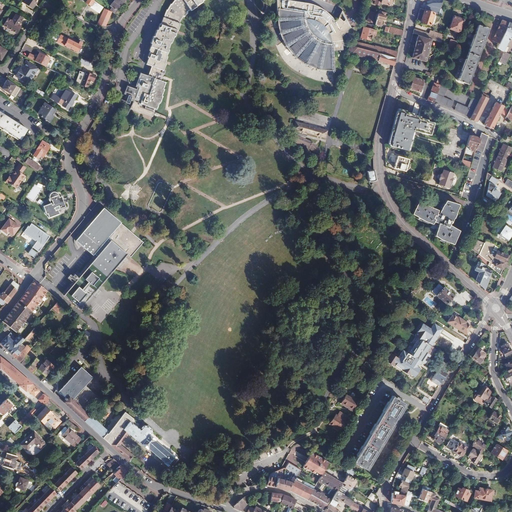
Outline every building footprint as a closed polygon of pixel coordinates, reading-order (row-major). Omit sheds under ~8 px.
[(36,0),(26,0),(24,3),(33,9),(37,2),(36,1),(36,0)] [(110,10),(116,14),(126,0),(125,0),(114,0),(110,6),(112,7),(110,10)] [(176,0),(175,1),(171,6),(168,12),(167,12),(165,18),(166,18),(162,26),(161,25),(159,32),(158,31),(155,38),(154,38),(151,44),(152,45),(150,51),(151,52),(148,58),(150,59),(147,65),(152,67),(151,71),(148,77),(142,74),(136,88),(138,88),(140,89),(130,108),(130,109),(138,113),(139,111),(141,111),(150,115),(153,109),(154,109),(156,103),(158,103),(160,97),(159,96),(162,90),(160,89),(163,83),(158,81),(160,77),(161,74),(159,74),(161,71),(162,71),(164,65),(163,64),(166,58),(165,57),(168,51),(167,51),(169,44),(170,44),(173,38),(174,38),(176,31),(177,31),(180,24),(183,19),(185,16),(187,13),(190,10),(196,6),(196,5),(202,1),(201,0),(176,0)] [(328,11),(324,9),(320,7),(317,5),(310,4),(307,4),(288,1),(288,0),(286,0),(284,0),(284,1),(279,0),(276,0),(277,15),(278,24),(280,31),(281,36),(282,39),(285,44),(287,47),(290,50),(293,54),(296,57),(299,59),(304,63),(308,65),(313,67),(317,68),(322,69),(325,70),(337,70),(335,50),(346,49),(345,44),(344,36),(352,25),(344,15),(341,12),(339,18),(336,20),(332,16),(328,11)] [(424,11),(420,9),(417,22),(428,26),(433,13),(438,15),(442,3),(433,3),(426,5),(424,11)] [(104,27),(111,12),(103,8),(96,23),(104,27)] [(378,12),(374,25),(382,27),(384,23),(386,23),(387,18),(385,18),(386,14),(378,12)] [(16,28),(18,25),(22,18),(15,14),(11,21),(7,18),(3,26),(16,34),(18,30),(16,28)] [(460,33),(464,22),(454,18),(449,30),(460,33)] [(499,43),(509,24),(502,21),(494,41),(499,43)] [(504,52),(504,51),(507,46),(511,39),(511,23),(509,23),(509,24),(499,43),(497,48),(501,50),(504,52)] [(490,29),(479,25),(475,35),(474,35),(470,46),(471,46),(466,61),(465,60),(461,71),(462,72),(459,81),(469,85),(474,73),(475,74),(477,69),(475,70),(484,45),(485,47),(487,42),(485,42),(490,29)] [(360,27),(357,37),(372,40),(374,34),(377,35),(378,32),(360,27)] [(385,32),(402,36),(403,32),(387,27),(385,32)] [(442,42),(443,37),(415,28),(414,31),(413,33),(419,34),(432,39),(442,42)] [(102,35),(106,40),(110,37),(112,34),(110,31),(107,30),(107,31),(102,35)] [(432,39),(419,34),(412,57),(425,61),(429,50),(428,50),(428,48),(429,48),(432,39)] [(61,35),(57,42),(65,46),(64,47),(77,54),(83,44),(79,41),(78,43),(77,45),(68,40),(68,39),(61,35)] [(356,42),(355,47),(396,58),(398,52),(356,42)] [(352,54),(394,65),(396,59),(396,58),(355,47),(350,46),(349,50),(352,54)] [(501,59),(499,62),(505,65),(511,54),(507,52),(504,51),(504,52),(501,59)] [(27,57),(45,67),(50,58),(39,52),(37,57),(30,53),(27,57)] [(37,69),(26,62),(22,69),(20,68),(15,76),(28,84),(37,69)] [(85,76),(83,86),(88,87),(90,80),(93,81),(95,75),(86,72),(86,74),(85,73),(84,75),(85,76)] [(421,91),(424,82),(424,80),(414,77),(411,88),(421,91)] [(20,89),(7,81),(2,89),(15,97),(20,89)] [(440,89),(435,101),(451,108),(454,102),(445,98),(449,88),(441,85),(440,88),(440,89)] [(38,95),(39,96),(41,93),(33,87),(31,91),(33,92),(38,95)] [(428,100),(435,103),(435,101),(440,89),(433,87),(428,100)] [(124,105),(130,108),(140,89),(138,88),(133,97),(130,104),(126,102),(124,102),(123,104),(124,105)] [(70,93),(64,89),(59,97),(54,95),(51,99),(68,109),(76,96),(71,92),(70,93)] [(90,94),(84,91),(81,97),(87,100),(90,94)] [(473,119),(477,121),(487,102),(488,100),(490,96),(483,93),(482,97),(480,101),(475,110),(472,117),(471,118),(473,119)] [(455,110),(472,117),(475,110),(480,101),(473,99),(468,108),(458,104),(455,110)] [(485,124),(493,128),(504,106),(496,102),(485,124)] [(49,119),(52,120),(54,116),(52,115),(56,110),(44,103),(38,113),(41,116),(41,117),(48,121),(49,119)] [(400,109),(390,145),(409,151),(415,131),(431,135),(434,123),(428,121),(428,120),(420,118),(420,117),(413,115),(413,114),(406,112),(406,111),(400,109)] [(0,127),(20,140),(26,130),(20,126),(20,122),(18,122),(17,122),(16,121),(15,123),(3,115),(3,111),(2,111),(1,111),(0,111),(0,110),(0,127)] [(328,131),(296,123),(294,129),(296,130),(294,136),(292,136),(290,139),(310,148),(315,153),(318,150),(317,150),(319,148),(313,142),(306,140),(308,133),(326,137),(328,131)] [(483,152),(489,136),(487,135),(482,133),(480,138),(477,148),(476,150),(483,152)] [(477,148),(480,138),(470,135),(467,145),(471,146),(470,149),(473,150),(474,147),(477,148)] [(132,152),(133,140),(125,140),(125,144),(121,144),(121,148),(105,147),(104,158),(109,159),(109,162),(112,162),(111,178),(122,178),(123,174),(126,174),(127,171),(139,171),(140,168),(144,168),(144,160),(140,160),(140,156),(132,155),(132,152)] [(166,146),(154,143),(153,147),(150,146),(148,154),(152,155),(151,160),(158,161),(155,176),(163,178),(164,173),(167,174),(168,170),(180,173),(182,168),(186,169),(188,158),(180,156),(182,145),(179,144),(179,142),(172,140),(172,144),(167,143),(166,146)] [(50,146),(42,142),(35,152),(43,156),(50,146)] [(502,144),(497,156),(505,159),(511,147),(502,144)] [(462,166),(471,169),(472,165),(465,163),(466,161),(472,163),(475,155),(465,152),(461,166),(462,166)] [(409,160),(391,155),(390,159),(392,160),(391,162),(396,163),(395,169),(405,173),(406,172),(408,169),(409,170),(411,164),(409,164),(409,161),(409,160)] [(505,159),(497,156),(492,168),(500,171),(505,159)] [(26,162),(38,170),(39,169),(40,167),(28,159),(26,162)] [(26,169),(20,165),(16,171),(17,171),(12,178),(10,177),(6,182),(17,190),(23,182),(24,183),(27,178),(22,175),(26,169)] [(368,182),(372,182),(376,180),(373,170),(366,172),(368,182)] [(452,179),(454,173),(445,170),(443,171),(442,175),(441,174),(439,180),(440,181),(439,185),(449,188),(451,183),(452,182),(453,180),(452,179)] [(492,176),(487,173),(486,177),(482,194),(482,197),(489,201),(490,195),(488,195),(488,193),(489,193),(492,176)] [(158,189),(145,179),(140,185),(144,189),(141,192),(144,194),(136,204),(140,206),(138,208),(144,213),(146,210),(149,213),(151,210),(158,216),(161,213),(165,215),(170,209),(165,205),(175,194),(172,191),(175,188),(168,182),(165,186),(162,184),(158,189)] [(106,193),(100,187),(97,189),(103,196),(106,193)] [(66,207),(61,198),(60,199),(58,196),(58,195),(57,195),(57,194),(56,194),(55,194),(54,194),(53,194),(52,194),(52,195),(51,196),(50,197),(50,199),(51,202),(54,201),(56,205),(52,206),(52,205),(43,208),(47,216),(49,215),(50,219),(61,214),(59,211),(59,210),(66,207)] [(440,211),(418,202),(414,209),(411,214),(425,222),(432,224),(437,227),(434,236),(439,238),(453,244),(459,231),(450,225),(459,205),(453,202),(446,201),(440,211)] [(80,308),(116,266),(126,254),(129,257),(131,255),(142,242),(120,224),(121,223),(104,209),(76,241),(93,255),(94,254),(97,257),(65,295),(80,308)] [(0,228),(0,231),(7,235),(8,233),(13,236),(19,225),(6,218),(0,228)] [(49,237),(29,223),(22,233),(35,243),(32,247),(39,251),(49,237)] [(511,232),(499,224),(493,233),(506,241),(511,232)] [(494,245),(486,239),(479,256),(485,261),(489,262),(488,265),(491,268),(500,275),(503,267),(505,262),(504,261),(506,256),(492,250),(494,245)] [(126,254),(116,266),(122,271),(128,263),(134,257),(131,255),(129,257),(126,254)] [(479,271),(475,282),(482,289),(485,281),(485,280),(486,277),(489,278),(491,272),(481,267),(482,263),(478,262),(475,270),(479,271)] [(40,284),(34,279),(23,294),(19,301),(16,305),(3,320),(2,321),(16,332),(37,305),(47,290),(40,284)] [(18,289),(19,286),(13,281),(3,293),(3,292),(1,295),(0,294),(0,303),(2,305),(4,305),(5,302),(7,303),(18,289)] [(413,291),(412,291),(417,294),(423,284),(419,281),(413,291)] [(444,289),(438,284),(432,292),(446,304),(452,296),(444,289)] [(444,289),(452,296),(453,295),(445,288),(444,289)] [(54,307),(52,308),(57,312),(62,307),(57,303),(55,305),(54,307)] [(465,335),(471,325),(451,313),(445,323),(465,335)] [(89,326),(80,318),(76,322),(85,330),(89,326)] [(392,355),(387,364),(413,378),(419,368),(416,367),(420,361),(424,364),(429,355),(426,354),(441,328),(432,323),(429,328),(422,324),(406,352),(401,349),(396,357),(392,355)] [(453,333),(446,328),(441,336),(444,337),(442,340),(447,343),(448,340),(450,341),(452,337),(451,336),(453,333)] [(34,329),(26,337),(29,339),(36,331),(34,329)] [(76,332),(65,343),(69,347),(80,335),(76,332)] [(0,343),(12,353),(12,354),(18,347),(17,347),(18,346),(21,343),(24,339),(19,334),(15,338),(13,337),(14,336),(10,333),(0,343)] [(384,343),(380,341),(376,348),(378,350),(379,351),(384,343)] [(26,355),(31,350),(26,345),(25,347),(21,343),(18,346),(17,347),(18,347),(12,354),(14,355),(19,361),(20,361),(26,355)] [(511,346),(509,348),(507,343),(501,346),(503,351),(502,351),(504,356),(511,351),(511,346)] [(461,351),(463,349),(457,345),(454,350),(460,354),(461,351)] [(364,365),(367,367),(378,350),(376,348),(371,356),(364,365)] [(474,354),(471,352),(469,356),(479,362),(484,355),(484,353),(480,350),(478,352),(476,351),(474,354)] [(30,358),(26,355),(20,361),(23,364),(24,365),(30,358)] [(1,369),(19,384),(25,378),(11,365),(8,363),(0,357),(0,368),(1,370),(1,369)] [(31,372),(32,373),(35,370),(36,371),(38,368),(36,366),(40,361),(36,358),(28,368),(31,372)] [(54,367),(46,360),(38,369),(45,376),(54,367)] [(93,376),(81,366),(57,391),(65,399),(63,401),(84,420),(90,413),(85,408),(97,395),(85,385),(93,376)] [(431,381),(439,386),(447,374),(437,368),(433,374),(435,375),(432,379),(432,380),(431,381)] [(19,385),(18,385),(26,392),(27,390),(34,397),(40,391),(40,390),(38,388),(25,378),(19,384),(19,385)] [(474,399),(484,384),(482,383),(472,398),(474,399)] [(474,399),(482,404),(483,403),(488,394),(491,389),(487,387),(487,386),(485,384),(484,385),(484,384),(474,399)] [(39,409),(49,399),(49,398),(44,394),(43,395),(38,400),(42,404),(38,408),(39,409)] [(428,404),(431,400),(422,394),(419,399),(428,404)] [(495,399),(488,394),(483,403),(490,407),(495,399)] [(352,411),(358,400),(354,398),(353,399),(346,395),(341,402),(349,407),(348,408),(352,411)] [(366,468),(405,404),(397,399),(397,398),(395,396),(394,397),(392,396),(389,402),(388,401),(382,410),(383,411),(376,424),(375,423),(369,433),(370,433),(363,445),(362,445),(356,454),(357,455),(354,461),(366,468)] [(11,406),(5,399),(4,400),(0,403),(0,413),(3,416),(7,412),(6,411),(11,407),(10,407),(11,406)] [(60,422),(45,408),(37,416),(45,423),(47,421),(55,428),(60,422)] [(26,416),(29,419),(36,412),(33,409),(26,416)] [(340,431),(349,416),(339,411),(336,416),(334,414),(329,423),(340,431)] [(496,414),(491,411),(487,418),(496,424),(497,422),(496,422),(499,416),(500,415),(499,414),(499,413),(498,413),(497,413),(496,414)] [(90,413),(84,420),(92,427),(113,447),(117,450),(130,462),(134,456),(120,445),(129,434),(148,450),(148,449),(165,462),(164,463),(170,468),(178,459),(172,454),(171,455),(154,441),(155,440),(151,436),(152,434),(151,428),(147,426),(143,426),(142,427),(140,429),(130,421),(132,419),(125,412),(115,425),(111,431),(90,413)] [(13,434),(27,421),(29,419),(26,416),(19,423),(17,422),(15,424),(13,422),(7,428),(13,434)] [(140,429),(142,427),(132,419),(130,421),(140,429)] [(502,427),(496,437),(501,439),(502,438),(506,440),(509,436),(508,435),(510,432),(502,427)] [(59,434),(62,436),(68,430),(65,428),(64,428),(59,434)] [(433,432),(434,432),(436,433),(432,439),(439,443),(444,435),(441,433),(441,432),(436,428),(433,432)] [(80,441),(68,429),(68,430),(62,436),(74,448),(80,441)] [(45,444),(34,433),(21,445),(27,451),(34,444),(39,450),(45,444)] [(472,449),(467,457),(475,462),(480,454),(479,453),(480,451),(481,452),(485,446),(474,439),(470,445),(478,450),(477,452),(472,449)] [(458,442),(453,450),(460,455),(461,454),(462,455),(466,448),(465,447),(458,442)] [(501,459),(506,450),(496,444),(491,453),(501,459)] [(99,452),(93,446),(87,452),(86,451),(83,454),(84,455),(90,461),(99,452)] [(311,453),(302,467),(312,472),(312,470),(321,475),(322,473),(326,467),(328,463),(311,453)] [(0,464),(20,471),(22,464),(16,462),(17,458),(7,454),(4,461),(0,459),(0,464)] [(90,461),(84,455),(78,461),(77,460),(74,462),(75,463),(81,469),(90,461)] [(113,459),(107,465),(110,468),(116,462),(113,459)] [(405,467),(400,479),(401,480),(409,483),(410,481),(411,479),(413,474),(414,471),(413,470),(414,466),(408,464),(406,468),(405,467)] [(123,468),(120,465),(112,472),(116,476),(112,480),(115,483),(118,481),(120,479),(127,471),(123,468)] [(424,475),(428,468),(423,466),(420,473),(424,475)] [(63,476),(68,482),(77,473),(71,467),(65,473),(64,472),(61,475),(63,476)] [(345,478),(326,467),(322,473),(341,485),(343,482),(345,478)] [(446,470),(442,467),(438,474),(442,477),(446,470)] [(322,473),(321,475),(317,482),(321,484),(336,493),(337,491),(338,491),(341,485),(322,473)] [(346,477),(345,478),(343,482),(346,484),(344,486),(349,489),(350,486),(352,487),(356,480),(347,475),(346,477)] [(53,484),(60,491),(68,482),(63,476),(57,482),(55,481),(53,484)] [(269,476),(267,486),(273,487),(290,490),(291,483),(293,483),(296,477),(293,477),(291,477),(290,480),(277,477),(276,478),(269,476)] [(291,483),(290,490),(307,499),(314,487),(296,477),(293,483),(291,483)] [(14,487),(15,488),(19,490),(23,492),(27,482),(19,479),(17,483),(15,484),(14,484),(14,485),(14,486),(14,487)] [(100,486),(93,480),(90,484),(85,488),(92,494),(100,486)] [(400,487),(398,493),(400,493),(400,494),(404,495),(407,490),(409,483),(401,480),(399,486),(400,487)] [(145,511),(147,511),(150,506),(118,481),(115,483),(113,486),(145,511)] [(314,487),(307,499),(311,502),(316,493),(320,495),(320,493),(323,495),(322,496),(330,501),(336,493),(321,484),(318,489),(314,487)] [(82,491),(79,495),(85,501),(92,494),(85,488),(82,491)] [(461,489),(459,488),(454,496),(465,501),(469,494),(465,492),(466,490),(462,488),(461,489)] [(478,491),(475,490),(473,499),(489,502),(492,490),(479,488),(478,491)] [(40,497),(47,503),(56,494),(50,489),(44,495),(43,494),(40,497)] [(225,490),(221,489),(218,492),(220,496),(224,497),(227,494),(225,490)] [(421,489),(417,499),(424,502),(425,502),(427,498),(429,492),(428,491),(421,489)] [(404,495),(402,505),(407,506),(413,492),(407,490),(404,495)] [(326,511),(336,511),(338,510),(333,507),(338,499),(349,507),(352,503),(353,502),(346,496),(344,495),(344,494),(338,491),(337,491),(336,493),(330,501),(324,510),(326,511)] [(394,492),(391,492),(390,502),(402,505),(404,495),(400,494),(394,493),(394,492)] [(431,500),(425,511),(441,511),(435,508),(439,499),(434,496),(435,494),(429,492),(427,498),(431,500)] [(279,501),(280,494),(272,493),(270,501),(279,502),(279,501)] [(316,493),(311,502),(314,503),(322,508),(324,510),(330,501),(322,496),(323,495),(320,493),(320,495),(316,493)] [(71,503),(77,510),(85,501),(79,495),(75,499),(71,503)] [(284,505),(293,509),(293,508),(296,502),(297,500),(288,496),(284,495),(281,502),(281,503),(284,504),(284,505)] [(38,511),(47,503),(40,497),(37,499),(39,501),(31,508),(34,511),(38,511)] [(234,508),(241,511),(247,504),(246,503),(241,499),(233,506),(234,508)] [(445,499),(443,503),(460,511),(462,507),(445,499)] [(62,506),(64,509),(67,511),(68,511),(70,511),(73,509),(69,505),(66,502),(62,506)] [(69,505),(76,511),(77,510),(71,503),(69,505)]
